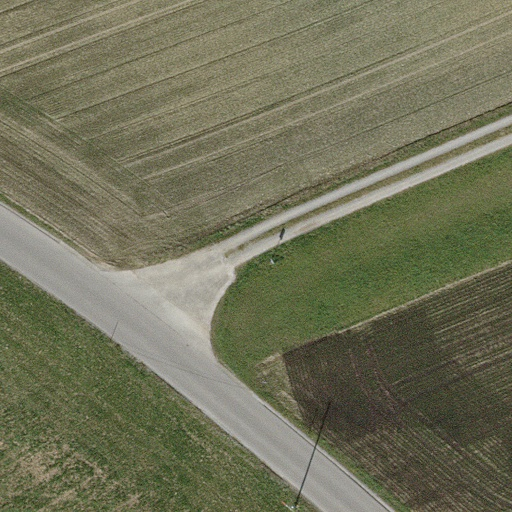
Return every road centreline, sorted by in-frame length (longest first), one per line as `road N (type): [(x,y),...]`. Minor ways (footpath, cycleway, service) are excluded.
road 1 (residential): [(0,234),(125,303),(349,511)]
road 2 (track): [(511,135),(125,303)]
